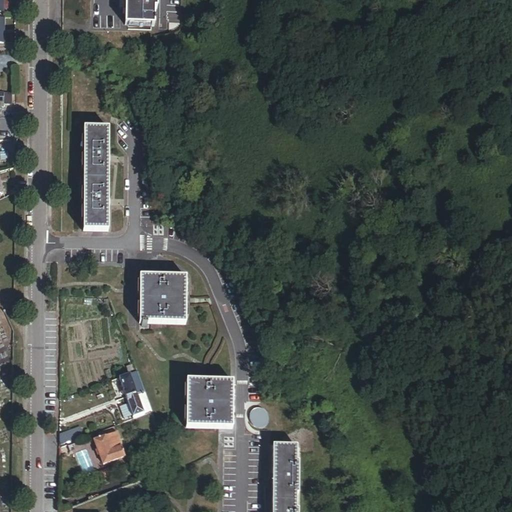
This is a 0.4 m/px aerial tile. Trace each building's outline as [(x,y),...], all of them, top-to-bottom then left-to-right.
[(160,0),(125,0),(124,28),(154,29),(155,13),(159,13),(160,0)] [(90,17),(90,23),(96,23),(96,32),(116,32),(116,17),(90,17)] [(62,56),(72,55),(73,43),(62,42),(62,56)] [(88,112),(89,70),(73,70),(72,112),(88,112)] [(10,105),(10,96),(0,95),(0,107),(2,108),(2,105),(10,105)] [(83,235),(109,235),(108,132),(83,132),(83,235)] [(142,333),(188,332),(188,286),(142,287),(142,333)] [(132,388),(138,385),(135,374),(117,381),(125,400),(135,396),(132,388)] [(136,399),(143,397),(138,385),(132,388),(135,396),(136,399)] [(189,435),(234,435),(233,390),(189,390),(189,435)] [(147,408),(141,411),(136,399),(135,396),(125,400),(127,407),(132,419),(142,416),(143,419),(150,416),(147,408)] [(141,411),(147,408),(143,397),(136,399),(141,411)] [(132,419),(127,407),(119,411),(123,423),(132,419)] [(58,439),(58,449),(82,439),(79,431),(58,439)] [(102,468),(123,460),(114,436),(93,443),(102,468)] [(58,461),(76,454),(73,445),(58,451),(58,461)] [(170,473),(161,450),(148,454),(150,460),(142,463),(146,472),(150,470),(154,479),(170,473)] [(297,511),(298,496),(302,496),(302,464),(298,464),(298,452),(275,452),(274,511),(297,511)] [(128,480),(131,488),(149,481),(147,476),(142,478),(140,475),(128,480)] [(114,495),(131,488),(128,480),(111,486),(114,495)] [(106,498),(114,495),(111,486),(103,489),(106,498)] [(99,500),(106,498),(103,489),(96,492),(97,494),(99,500)] [(67,511),(99,500),(97,494),(78,501),(77,497),(61,504),(64,511),(66,510),(67,511)]
